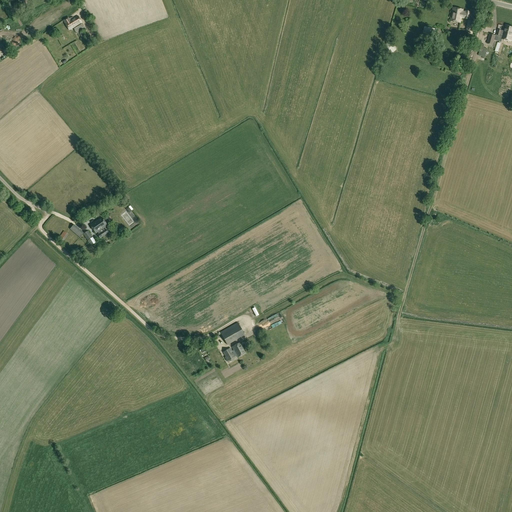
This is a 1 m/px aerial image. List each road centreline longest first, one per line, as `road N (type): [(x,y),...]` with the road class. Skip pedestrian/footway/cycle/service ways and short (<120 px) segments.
road 1 (track): [(399,314),(488,0)]
road 2 (track): [(337,511),(399,314)]
road 3 (track): [(153,331),(41,230),(28,202)]
road 4 (track): [(403,298),(339,274),(254,321)]
